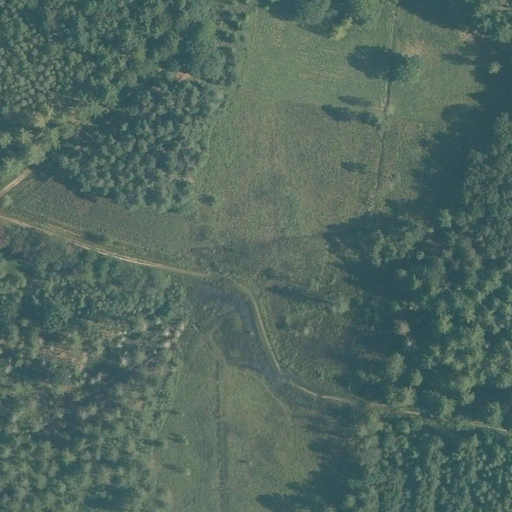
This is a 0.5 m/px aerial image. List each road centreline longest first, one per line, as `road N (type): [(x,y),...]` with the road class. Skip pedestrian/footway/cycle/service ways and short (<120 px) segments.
road 1 (track): [(0,214),(238,284),(252,299),(278,370),(299,388),(511,432)]
road 2 (track): [(205,0),(195,37),(167,71),(0,196)]
